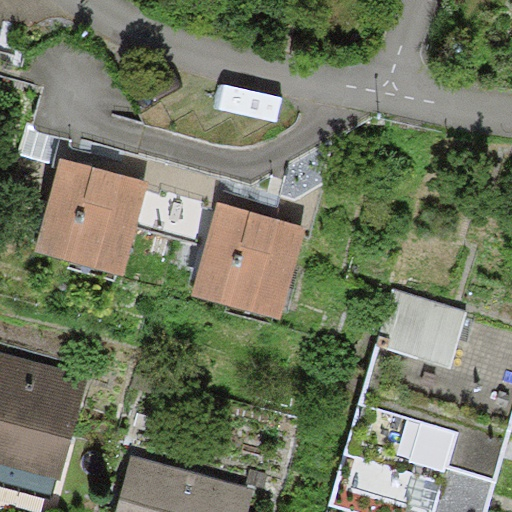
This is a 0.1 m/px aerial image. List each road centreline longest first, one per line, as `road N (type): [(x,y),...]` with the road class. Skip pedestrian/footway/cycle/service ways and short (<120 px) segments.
road 1 (residential): [(387,93),(270,70),(147,33),(100,0)]
road 2 (residential): [(511,110),(387,93)]
